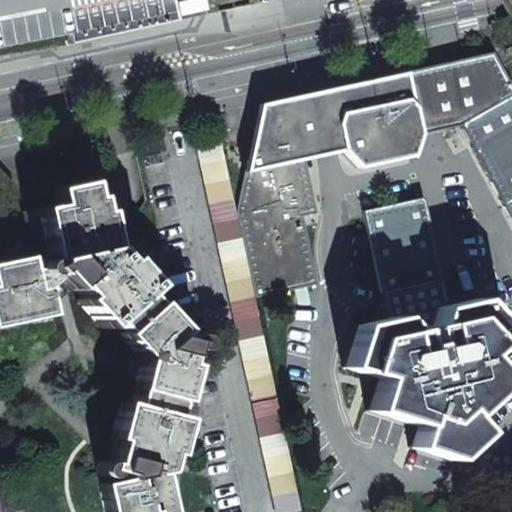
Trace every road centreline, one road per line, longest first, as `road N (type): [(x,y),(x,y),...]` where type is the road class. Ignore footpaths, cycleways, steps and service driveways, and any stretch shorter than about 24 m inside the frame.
road 1 (residential): [(248,44),(177,42),(0,81)]
road 2 (residential): [(449,0),(248,44)]
